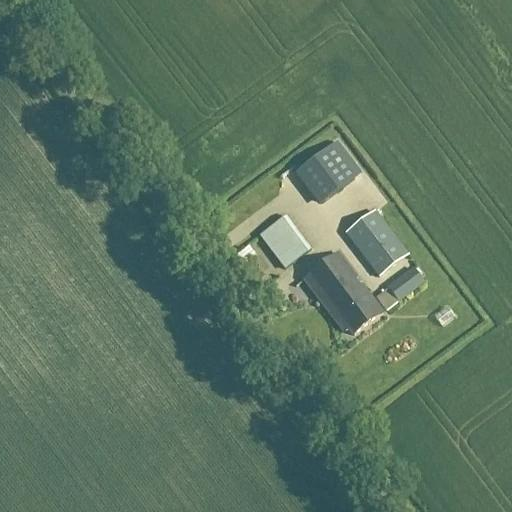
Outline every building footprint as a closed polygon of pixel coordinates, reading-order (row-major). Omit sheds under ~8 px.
[(330,150),(298,174),(322,206),(354,182),(361,177),(337,145),(330,150)] [(286,212),(260,230),(286,265),(312,246),(286,212)] [(379,281),(409,259),(376,213),(346,235),(379,281)] [(318,302),(323,308),(343,293),(356,282),(338,257),(305,281),(319,301),(318,302)] [(398,306),(425,286),(412,271),(386,290),(398,306)] [(352,339),(382,317),(356,282),(343,293),(323,308),(343,335),(347,332),(352,339)]
